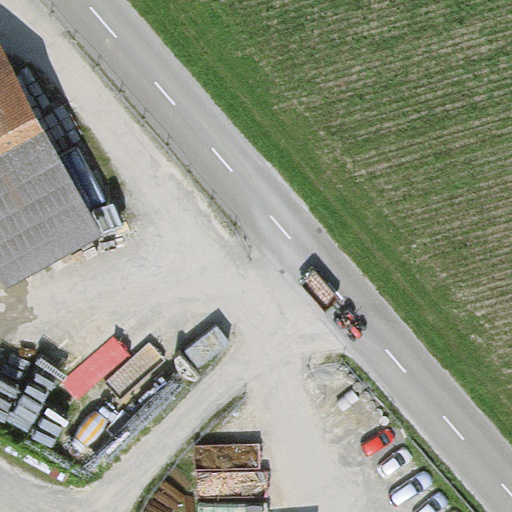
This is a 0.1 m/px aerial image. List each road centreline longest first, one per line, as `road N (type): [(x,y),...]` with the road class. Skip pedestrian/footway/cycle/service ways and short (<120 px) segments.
road 1 (unclassified): [(85,0),(329,284)]
road 2 (residential): [(329,284),(143,482),(95,511)]
road 3 (unclassified): [(329,284),(511,495)]
